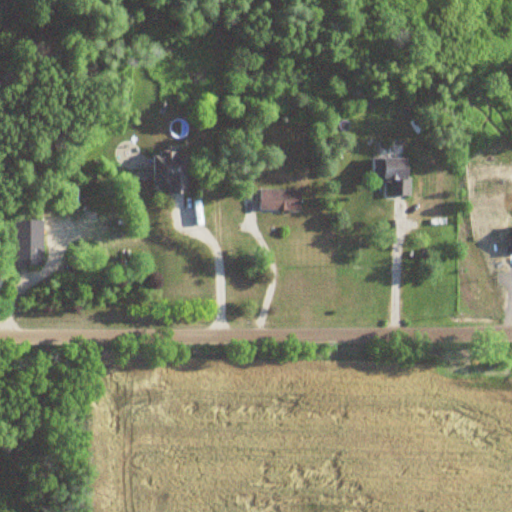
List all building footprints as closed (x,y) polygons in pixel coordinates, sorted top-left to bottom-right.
[(161,194),(183,194),(183,154),(147,153),(147,186),(161,186),(161,194)] [(404,196),(404,159),(366,158),(366,181),(385,181),(385,196),(404,196)] [(59,209),(78,209),(78,186),(59,186),(59,209)] [(296,212),(296,191),(255,190),(255,211),(296,212)] [(12,220),(12,265),(43,265),(43,220),(12,220)]
